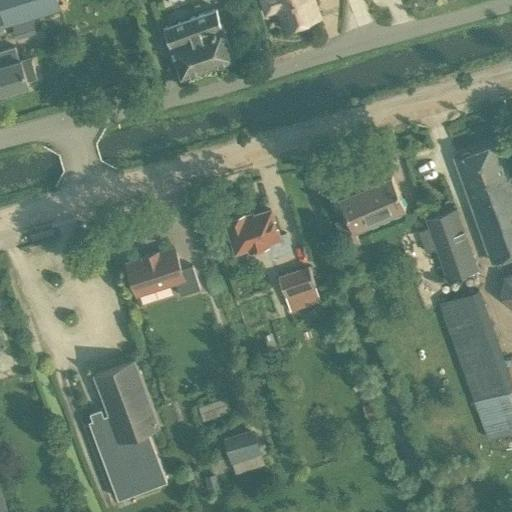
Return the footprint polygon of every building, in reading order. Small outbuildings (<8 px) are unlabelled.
[(0,0),(0,28),(61,10),(58,0),(0,0)] [(274,0),(286,31),(321,18),(315,0),(274,0)] [(182,77),(234,60),(218,10),(166,28),(182,77)] [(29,81),(38,78),(32,57),(21,61),(17,47),(0,51),(0,94),(30,85),(29,81)] [(511,181),(499,144),(457,159),(494,262),(511,255),(511,181)] [(346,247),(359,242),(354,231),(407,208),(393,176),(353,193),(351,187),(343,191),(346,196),(340,199),(349,219),(336,224),(346,247)] [(449,280),(479,270),(458,209),(428,220),(449,280)] [(245,219),(244,215),(228,220),(237,251),(251,247),(252,251),(267,246),(270,256),(292,250),(287,234),(280,236),(272,211),(245,219)] [(144,256),(144,258),(127,263),(137,294),(177,282),(181,296),(201,290),(193,266),(182,269),(175,248),(158,253),(158,252),(144,256)] [(291,312),(322,302),(310,267),(279,277),(291,312)] [(511,307),(511,270),(503,275),(500,297),(511,307)] [(511,380),(479,290),(441,303),(484,429),(488,438),(511,429),(511,380)] [(90,422),(110,475),(119,500),(168,482),(159,457),(149,431),(160,427),(135,360),(96,375),(111,414),(104,416),(102,410),(91,414),(93,421),(90,422)] [(362,374),(351,378),(356,390),(367,385),(362,374)] [(227,398),(199,407),(204,421),(232,411),(227,398)] [(364,405),(368,418),(378,414),(374,402),(364,405)] [(255,430),(225,440),(233,463),(263,454),(255,430)] [(215,472),(204,476),(207,489),(219,486),(215,472)] [(0,511),(11,511),(0,477),(0,511)]
